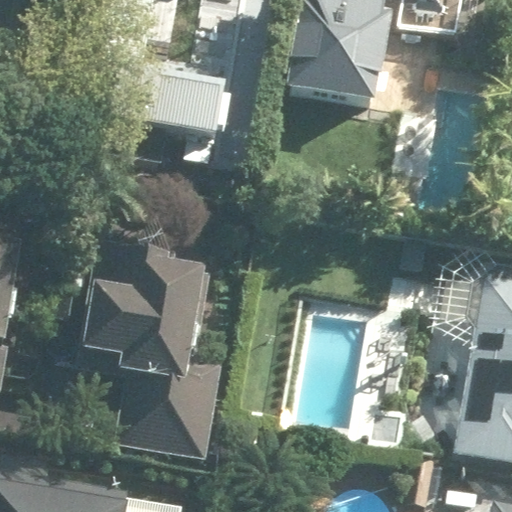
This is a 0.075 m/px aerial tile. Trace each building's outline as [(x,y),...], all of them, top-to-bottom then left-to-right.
[(463,41),(469,0),(299,0),(282,113),(376,127),(391,30),(463,41)] [(212,95),(136,85),(128,145),(204,156),(212,95)] [(484,94),(437,89),(434,124),(399,120),(393,176),(427,180),(423,223),(470,228),(484,94)] [(0,334),(12,248),(0,246),(0,334)] [(106,458),(206,468),(216,374),(183,370),(191,286),(124,280),(122,303),(85,300),(77,385),(113,389),(106,458)] [(511,296),(477,291),(449,465),(511,475),(511,296)] [(107,511),(108,511),(0,495),(0,511),(107,511)]
